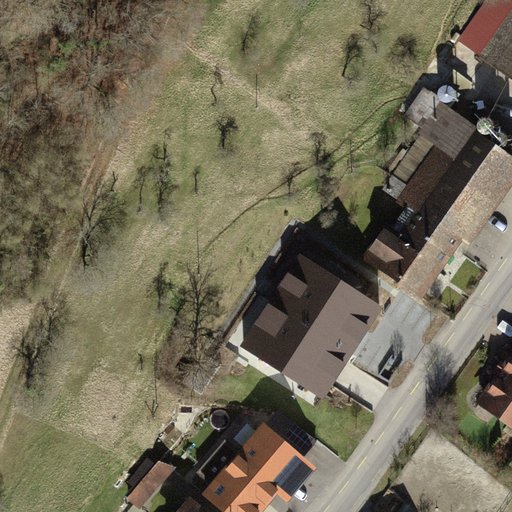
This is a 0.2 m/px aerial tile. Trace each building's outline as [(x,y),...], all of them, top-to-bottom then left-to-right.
[(509,22),(485,56),(511,75),(511,0),(491,0),(487,6),(509,22)] [(422,295),(511,166),(511,160),(476,135),(478,132),(448,111),(461,93),(446,83),(437,96),(426,89),(408,116),(429,130),(387,190),(403,201),(402,203),(419,215),(403,238),(389,228),(369,257),(422,295)] [(381,309),(302,258),(245,346),(324,397),(381,309)] [(511,361),(486,399),(511,417),(511,361)] [(196,372),(187,367),(181,378),(190,383),(196,372)] [(251,446),(242,438),(230,452),(239,460),(223,479),(209,468),(195,485),(226,511),(259,511),(305,458),(267,426),(251,446)] [(130,499),(140,508),(174,468),(162,463),(159,466),(150,460),(132,481),(140,488),(130,499)] [(393,511),(403,500),(391,490),(379,505),(387,511),(393,511)] [(185,511),(204,511),(193,503),(185,511)]
